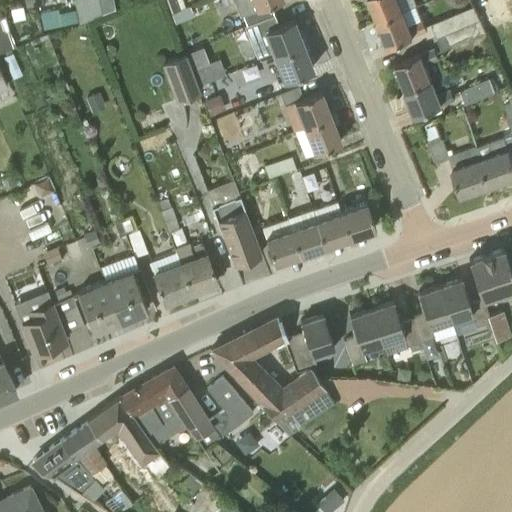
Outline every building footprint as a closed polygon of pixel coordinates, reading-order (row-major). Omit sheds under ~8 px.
[(113,0),(74,0),(78,19),(90,15),(115,6),(113,0)] [(166,0),(170,11),(179,7),(176,0),(166,0)] [(235,0),(241,13),(273,0),(235,0)] [(369,0),(378,20),(403,9),(399,0),(369,0)] [(77,19),(75,7),(59,11),(58,10),(39,14),(42,27),(77,19)] [(176,22),(185,19),(181,8),(172,11),(176,22)] [(403,9),(378,20),(389,46),(428,30),(423,18),(409,24),(403,9)] [(437,36),(467,24),(461,11),(432,23),(437,36)] [(302,43),(292,18),(278,24),(274,12),(244,24),(256,55),(272,48),(275,54),(302,43)] [(0,51),(15,45),(5,13),(0,15),(0,51)] [(467,24),(437,36),(443,49),(472,36),(467,24)] [(302,43),(275,54),(285,78),(312,67),(302,43)] [(406,88),(431,78),(425,64),(439,58),(434,46),(420,52),(421,53),(396,64),(406,88)] [(14,52),(4,56),(13,77),(23,73),(14,52)] [(176,98),(199,89),(196,83),(190,68),(184,52),(162,61),(176,98)] [(196,83),(212,77),(206,61),(190,68),(196,83)] [(466,102),(496,90),(491,77),(461,89),(466,102)] [(431,78),(406,88),(416,114),(442,104),(442,105),(456,99),(451,87),(437,93),(431,78)] [(303,125),(331,114),(321,89),(293,100),(303,125)] [(86,95),(92,110),(105,105),(99,90),(86,95)] [(219,93),(204,99),(210,114),(225,108),(219,93)] [(331,114),(303,125),(303,126),(312,150),(340,139),(331,114)] [(511,115),(508,117),(506,117),(511,134),(477,146),(490,184),(511,176),(511,159),(508,149),(511,147),(511,115)] [(490,184),(477,146),(476,144),(453,153),(448,155),(447,150),(441,138),(426,143),(435,165),(450,158),(452,164),(462,194),(490,184)] [(269,176),(296,166),(291,154),(265,164),(269,176)] [(12,171),(1,176),(6,188),(17,183),(12,171)] [(55,190),(47,175),(31,182),(36,193),(43,196),(55,190)] [(233,261),(261,250),(240,194),(211,205),(233,261)] [(171,206),(168,197),(158,201),(168,228),(179,224),(172,205),(171,206)] [(341,208),(349,233),(375,224),(366,199),(341,208)] [(324,241),(349,233),(341,208),(316,216),(324,241)] [(122,219),(126,230),(135,226),(131,215),(122,219)] [(300,250),(324,241),(316,216),(291,225),(300,250)] [(121,233),(126,231),(121,218),(116,220),(121,233)] [(274,259),(300,250),(291,225),(265,234),(274,259)] [(83,232),(88,245),(99,240),(94,227),(83,232)] [(133,247),(145,242),(139,228),(128,232),(133,247)] [(166,230),(161,230),(158,234),(160,238),(165,239),(168,235),(166,230)] [(174,246),(191,289),(218,278),(203,240),(191,245),(189,240),(174,246)] [(43,250),(47,261),(61,255),(57,244),(43,250)] [(188,290),(191,289),(174,246),(176,251),(149,262),(164,299),(179,294),(179,296),(189,292),(188,290)] [(469,258),(482,297),(511,287),(511,272),(503,247),(469,258)] [(481,298),(482,297),(469,258),(468,258),(480,296),(469,300),(461,276),(439,283),(451,318),(472,311),(475,321),(488,317),(481,298)] [(104,278),(119,317),(146,307),(131,268),(104,278)] [(93,328),(119,317),(104,278),(77,289),(93,328)] [(451,318),(439,283),(418,291),(424,311),(412,315),(421,340),(433,335),(430,325),(451,318)] [(67,338),(64,332),(84,324),(72,294),(30,310),(33,315),(20,319),(33,351),(67,338)] [(421,340),(412,315),(400,320),(393,299),(372,306),(383,341),(386,351),(407,344),(410,343),(413,351),(423,347),(421,340)] [(362,348),(383,341),(372,306),(349,314),(356,334),(344,338),(352,363),(366,358),(362,348)] [(495,340),(509,336),(500,307),(486,311),(495,340)] [(304,332),(288,338),(285,339),(296,368),(315,362),(312,354),(334,347),(322,312),(300,320),(304,332)] [(285,339),(288,338),(287,334),(287,335),(280,314),(265,320),(251,326),(211,349),(262,404),(261,405),(277,421),(291,437),(337,406),(326,389),(317,377),(309,364),(293,374),(280,383),(252,354),(282,340),(285,339)] [(0,395),(16,389),(2,359),(0,354),(0,395)] [(166,397),(185,382),(173,363),(117,396),(150,442),(158,452),(159,452),(153,445),(177,428),(179,431),(188,425),(175,411),(166,397)] [(208,385),(225,407),(208,419),(185,382),(166,397),(175,411),(188,425),(202,446),(213,438),(215,439),(237,424),(255,410),(223,373),(208,385)] [(253,403),(257,399),(253,394),(248,398),(253,403)] [(141,464),(158,452),(150,442),(117,396),(114,398),(80,424),(94,443),(108,433),(113,440),(120,435),(141,464)] [(106,462),(94,443),(80,424),(61,438),(74,456),(76,455),(89,472),(99,483),(113,472),(106,462)] [(103,487),(99,483),(89,472),(76,455),(74,456),(61,438),(31,460),(90,500),(103,487)] [(189,497),(204,483),(192,470),(177,485),(189,497)] [(0,511),(42,511),(30,484),(0,498),(0,511)] [(325,511),(328,511),(344,499),(333,486),(316,501),(325,511)] [(243,511),(225,498),(217,511),(243,511)]
